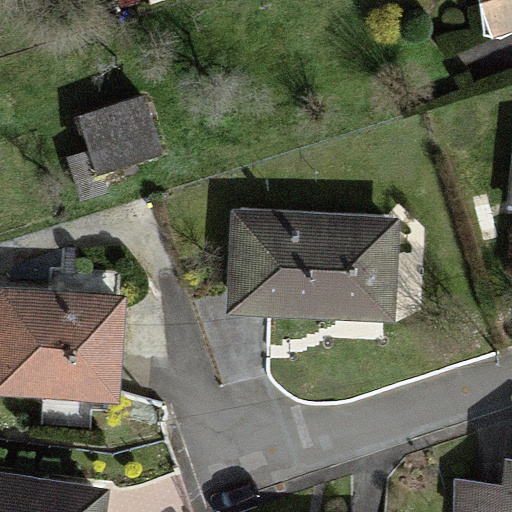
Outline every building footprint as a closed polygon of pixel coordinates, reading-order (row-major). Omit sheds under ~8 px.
[(511,0),(487,0),(494,20),(511,13),(511,0)] [(141,97),(81,117),(92,151),(69,159),(81,195),(106,187),(99,167),(158,147),(141,97)] [(389,222),(239,214),(234,298),(266,299),(265,302),(385,308),(389,222)] [(117,298),(4,290),(0,343),(0,382),(112,390),(117,298)] [(511,511),(511,459),(509,486),(455,481),(453,511),(456,511),(511,511)] [(99,511),(102,491),(0,477),(0,511),(99,511)]
